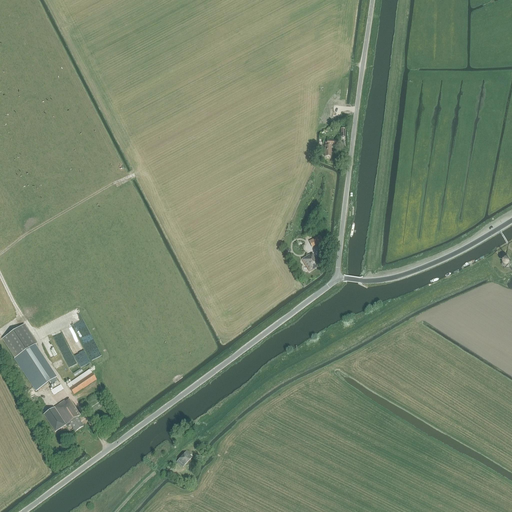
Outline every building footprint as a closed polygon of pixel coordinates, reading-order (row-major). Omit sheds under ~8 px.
[(325,146),(324,149),(324,157),(331,157),(331,145),(338,145),(338,141),(329,141),(327,141),(327,143),(325,143),(325,146)] [(320,236),(309,242),(312,248),(323,242),(320,236)] [(313,254),(302,260),(310,272),(320,265),(313,254)] [(507,269),(509,268),(511,266),(511,261),(509,258),(504,258),(502,259),(500,260),(500,265),(503,269),(507,269)] [(36,344),(32,337),(24,325),(3,339),(15,358),(33,347),(36,344)] [(61,353),(67,350),(59,332),(53,335),(61,353)] [(43,344),(51,357),(57,353),(48,340),(43,344)] [(57,382),(33,347),(15,358),(37,391),(49,383),(51,386),(57,382)] [(55,369),(72,362),(69,356),(52,363),(55,369)] [(83,389),(96,380),(89,370),(67,385),(74,395),(83,389)] [(63,390),(61,385),(51,391),(54,395),(63,390)] [(71,425),(75,432),(83,426),(77,418),(80,416),(69,399),(65,402),(64,401),(54,408),(66,425),(67,427),(71,425)] [(55,432),(66,425),(54,408),(49,411),(44,415),(55,432)] [(186,452),(176,462),(183,468),(192,457),(186,452)]
